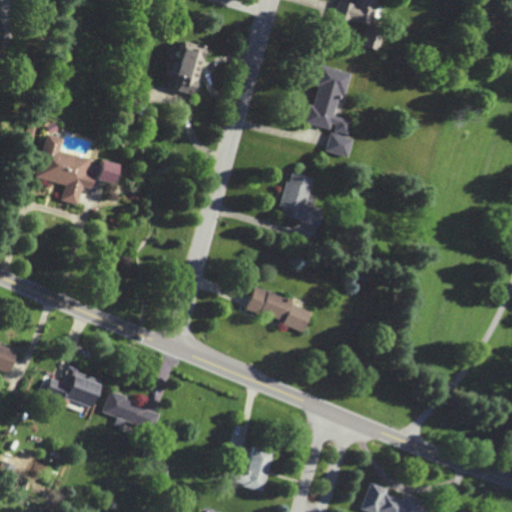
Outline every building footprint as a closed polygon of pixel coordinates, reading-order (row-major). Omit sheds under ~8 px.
[(205,48),(183,42),(170,89),(193,95),(205,48)] [(327,151),(349,157),(353,139),(347,137),(351,120),(334,116),(339,93),(346,94),(351,73),(319,65),(315,85),(318,86),(314,105),(308,104),(304,122),(332,129),(327,151)] [(77,204),(81,186),(90,188),(92,176),(86,174),(90,158),(59,151),(62,138),(45,134),(35,178),(64,184),(60,200),(77,204)] [(94,179),(111,183),(115,163),(99,160),(94,179)] [(320,226),(325,209),(307,205),(314,178),(290,171),(279,215),(320,226)] [(303,331),(311,309),(254,287),(246,309),(303,331)] [(0,371),(6,374),(15,351),(0,345),(0,371)] [(63,398),(90,406),(99,379),(66,369),(62,382),(49,378),(44,395),(62,401),(63,398)] [(100,414),(152,430),(158,410),(107,393),(100,414)] [(233,484),(262,491),(272,451),(252,446),(245,474),(236,472),(233,484)] [(361,509),(369,511),(417,511),(421,501),(403,495),(402,499),(386,493),(388,488),(370,482),(361,509)]
